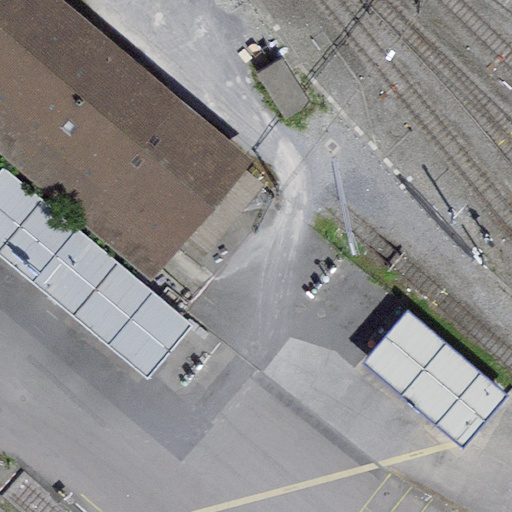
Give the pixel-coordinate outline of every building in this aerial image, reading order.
[(231,157),(46,0),(8,0),(6,3),(1,0),(0,0),(0,138),(143,260),(231,157)] [(0,173),(0,243),(38,276),(76,231),(3,170),(0,173)] [(76,231),(38,276),(75,307),(113,261),(76,231)] [(113,261),(75,307),(147,368),(185,321),(113,261)] [(500,391),(409,313),(370,358),(461,436),(500,391)]
